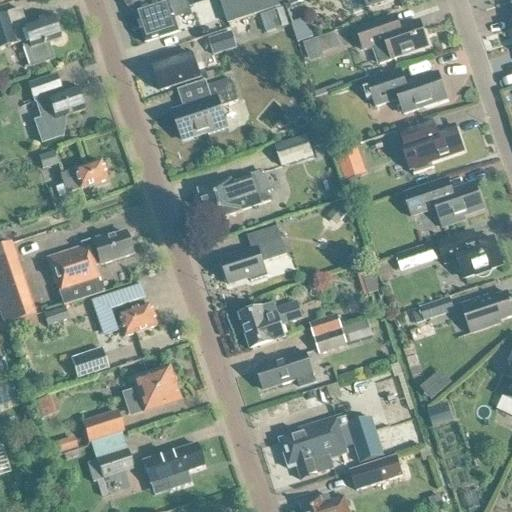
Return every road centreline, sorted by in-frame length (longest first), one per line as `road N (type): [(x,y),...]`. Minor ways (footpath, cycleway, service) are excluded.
road 1 (tertiary): [(263,511),(92,0)]
road 2 (unclassified): [(511,128),(464,0)]
